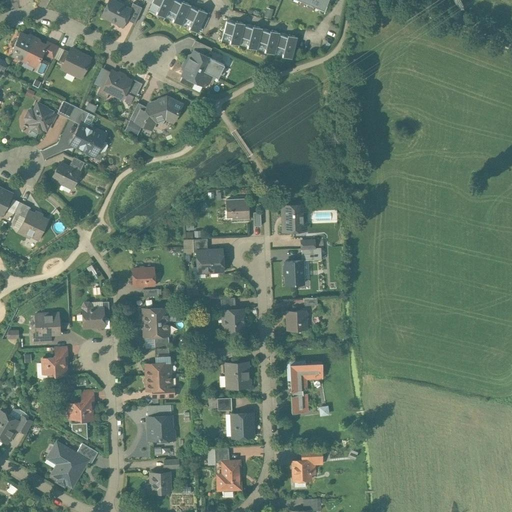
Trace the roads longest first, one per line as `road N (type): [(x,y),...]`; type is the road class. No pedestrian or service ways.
road 1 (residential): [(256,257),(268,464),(238,511)]
road 2 (residential): [(159,62),(62,15),(0,21)]
road 3 (residential): [(103,356),(113,477),(105,511)]
road 4 (residential): [(216,0),(307,31),(323,23),(333,0)]
